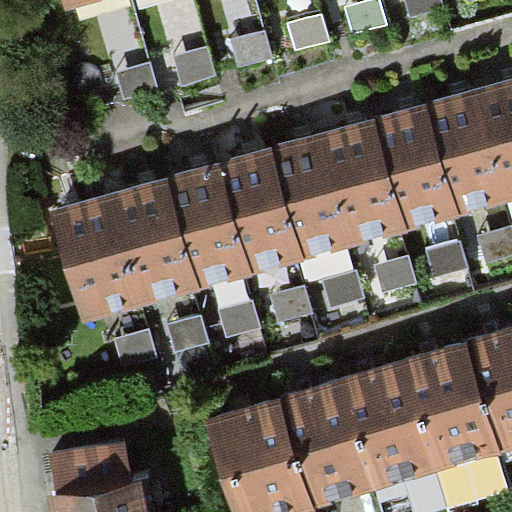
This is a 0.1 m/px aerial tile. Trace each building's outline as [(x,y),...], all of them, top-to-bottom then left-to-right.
[(62,0),(66,13),(109,0),(62,0)] [(380,0),(351,0),(345,2),(353,29),(386,20),(380,0)] [(424,0),(389,0),(394,17),(427,8),(424,0)] [(321,8),(288,18),(296,45),(329,36),(321,8)] [(265,25),(231,34),(239,62),(272,52),(265,25)] [(208,39),(175,48),(182,76),(216,66),(208,39)] [(150,55),(117,64),(125,92),(158,82),(150,55)] [(71,190),(55,195),(88,313),(511,194),(511,66),(455,82),(404,96),(355,110),(301,125),(251,139),(196,155),(146,169),(71,190)] [(511,221),(511,220),(478,229),(486,257),(511,249),(511,221)] [(459,233),(426,243),(434,270),(467,261),(459,233)] [(408,249),(375,258),(382,286),(416,276),(408,249)] [(356,264),(323,273),(331,301),(364,291),(356,264)] [(304,280),(271,289),(279,317),(312,307),(304,280)] [(253,293),(220,302),(227,330),(261,320),(253,293)] [(200,308),(167,317),(175,345),(208,335),(200,308)] [(245,392),(208,403),(240,511),(279,511),(511,442),(511,312),(489,319),(426,338),(363,356),(301,375),(245,392)] [(150,323),(117,332),(125,360),(158,351),(150,323)] [(158,511),(147,448),(59,465),(68,511),(158,511)]
